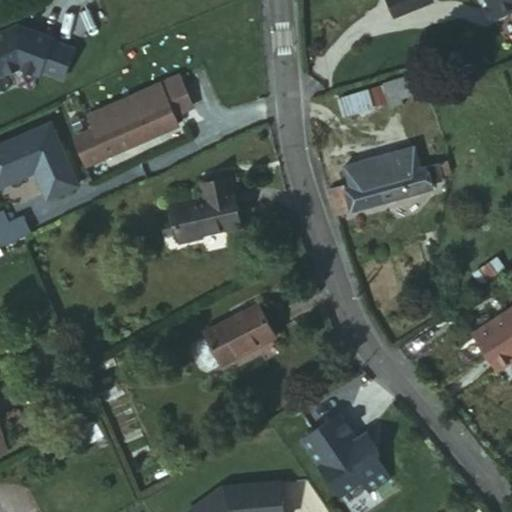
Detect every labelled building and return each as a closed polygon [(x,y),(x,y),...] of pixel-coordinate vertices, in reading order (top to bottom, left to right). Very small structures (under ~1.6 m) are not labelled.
[(386,0),(391,13),(422,0),(386,0)] [(511,0),(486,0),(492,12),(511,0)] [(0,75),(21,66),(41,72),(42,68),(65,75),(75,46),(52,38),(53,36),(18,24),(0,32),(0,75)] [(132,87),(82,110),(91,129),(103,156),(171,125),(163,109),(179,103),(169,77),(135,93),(132,87)] [(393,98),(405,94),(400,78),(331,100),(336,116),(380,102),(382,109),(395,104),(393,98)] [(91,129),(82,110),(59,120),(67,139),(91,129)] [(48,114),(0,135),(0,172),(35,157),(46,182),(74,170),(48,114)] [(79,167),(103,156),(91,129),(67,139),(79,167)] [(346,188),(414,166),(408,144),(339,165),(346,188)] [(337,184),(323,188),(332,217),(430,188),(429,179),(440,177),(435,159),(414,166),(346,188),(338,189),(337,184)] [(169,206),(173,237),(240,228),(234,179),(206,183),(207,201),(169,206)] [(219,362),(221,365),(278,333),(262,301),(202,332),(207,340),(197,346),(196,352),(204,366),(211,368),(219,362)] [(511,304),(466,334),(490,371),(511,356),(511,304)] [(87,360),(104,349),(98,336),(79,348),(87,360)] [(343,412),(305,438),(343,494),(363,480),(370,491),(395,476),(377,450),(366,434),(361,437),(343,412)] [(371,430),(366,434),(377,450),(382,446),(371,430)] [(0,457),(9,453),(0,433),(0,457)] [(226,484),(181,511),(286,511),(283,479),(226,484)]
